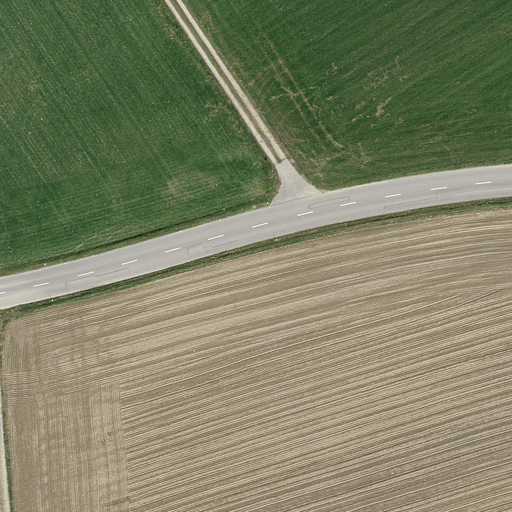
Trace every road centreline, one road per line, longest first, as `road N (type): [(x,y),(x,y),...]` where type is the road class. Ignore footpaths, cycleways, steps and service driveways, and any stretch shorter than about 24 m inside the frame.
road 1 (secondary): [(511,181),(437,186),(312,211),(0,293)]
road 2 (track): [(167,0),(312,211)]
